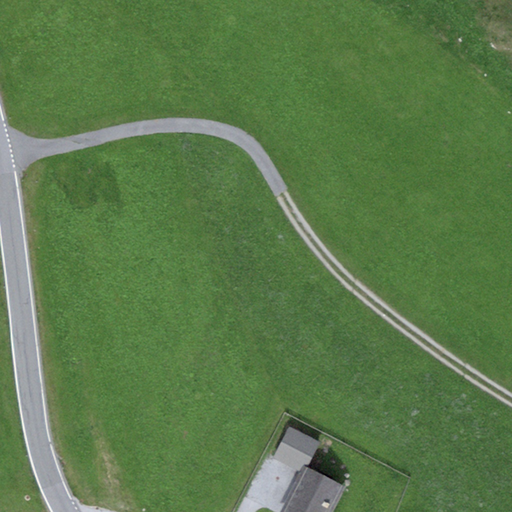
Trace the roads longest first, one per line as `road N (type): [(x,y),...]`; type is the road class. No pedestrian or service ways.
road 1 (track): [(4,155),(142,129),(225,128),(252,141),(324,252),(374,301),(511,398)]
road 2 (tertiary): [(0,140),(36,411),(69,511)]
